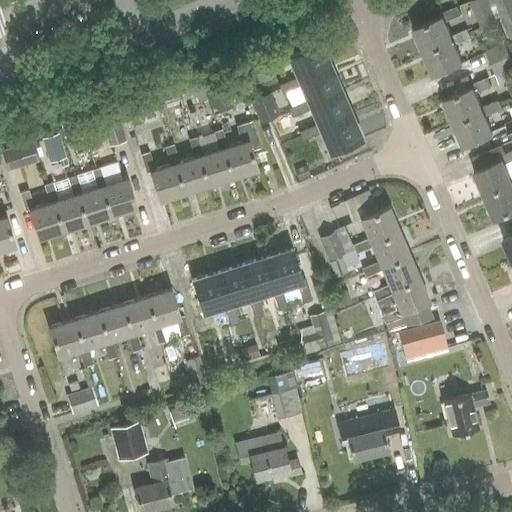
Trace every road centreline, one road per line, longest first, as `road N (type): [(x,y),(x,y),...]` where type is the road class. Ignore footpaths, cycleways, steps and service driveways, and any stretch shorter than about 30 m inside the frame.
road 1 (unclassified): [(0,301),(409,153)]
road 2 (unclassified): [(511,388),(409,153)]
road 3 (tertiary): [(0,84),(228,0)]
road 4 (unclassified): [(69,511),(0,305)]
road 5 (unclassified): [(409,153),(363,23)]
road 6 (unclassified): [(511,482),(385,511)]
